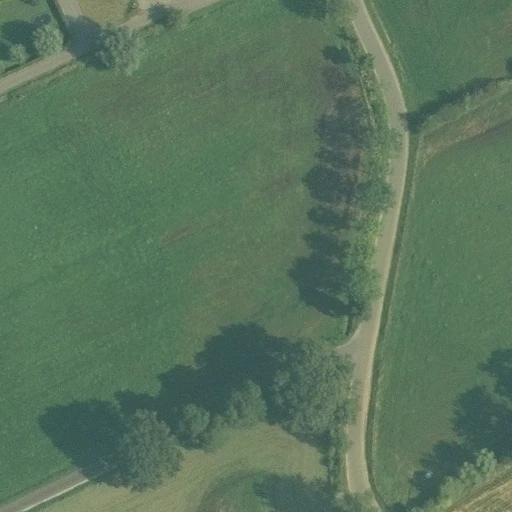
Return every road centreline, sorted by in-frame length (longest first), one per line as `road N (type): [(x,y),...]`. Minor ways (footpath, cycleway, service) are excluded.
road 1 (unclassified): [(7,511),(359,345)]
road 2 (unclassified): [(359,345),(392,166),(389,102),(352,0)]
road 3 (residential): [(190,0),(0,87)]
road 4 (unclassified): [(362,511),(347,472),(359,345)]
